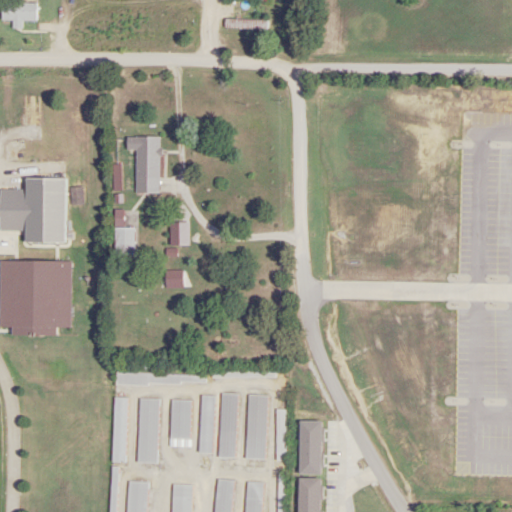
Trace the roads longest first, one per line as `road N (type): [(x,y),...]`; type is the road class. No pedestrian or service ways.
road 1 (residential): [(399,511),(295,306),(293,69)]
road 2 (residential): [(10,64),(0,122),(13,511)]
road 3 (residential): [(0,64),(208,63)]
